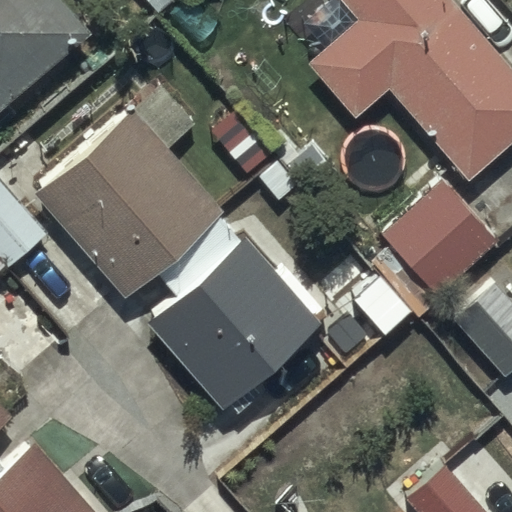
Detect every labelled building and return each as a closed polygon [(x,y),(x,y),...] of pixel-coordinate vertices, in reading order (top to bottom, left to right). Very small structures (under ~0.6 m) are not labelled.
[(0,0),(0,93),(83,25),(62,0),(0,0)] [(345,0),(353,9),(302,52),(347,107),(382,78),(461,169),(511,124),(511,66),(454,0),(345,0)] [(154,74),(29,181),(118,286),(216,203),(161,138),(189,115),(154,74)] [(433,171),(374,224),(433,288),(491,234),(433,171)] [(0,257),(3,261),(42,226),(0,180),(0,257)] [(239,224),(234,229),(215,208),(150,265),(170,286),(140,312),(214,397),(314,311),(239,224)] [(511,298),(488,272),(447,311),(500,370),(511,358),(511,298)] [(0,400),(0,511),(108,511),(109,511),(75,472),(69,478),(27,431),(0,455),(0,408),(4,405),(0,400)] [(417,511),(488,511),(441,455),(399,491),(417,511)]
